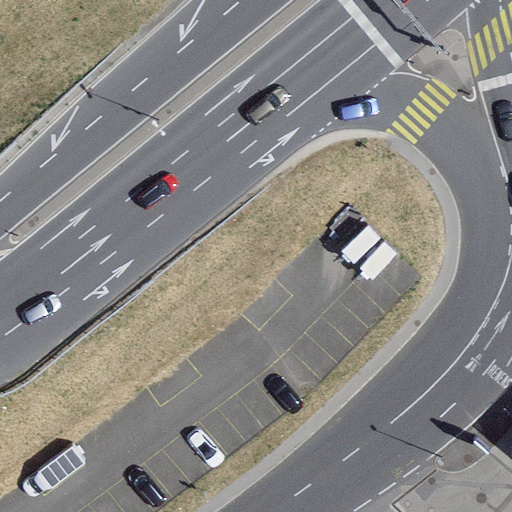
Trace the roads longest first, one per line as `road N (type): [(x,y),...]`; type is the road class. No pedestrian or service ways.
road 1 (secondary): [(0,323),(314,82)]
road 2 (tertiary): [(274,511),(461,367),(487,336),(511,277)]
road 3 (secondary): [(225,9),(0,207)]
road 4 (tertiary): [(314,82),(430,104),(478,152),(511,211)]
